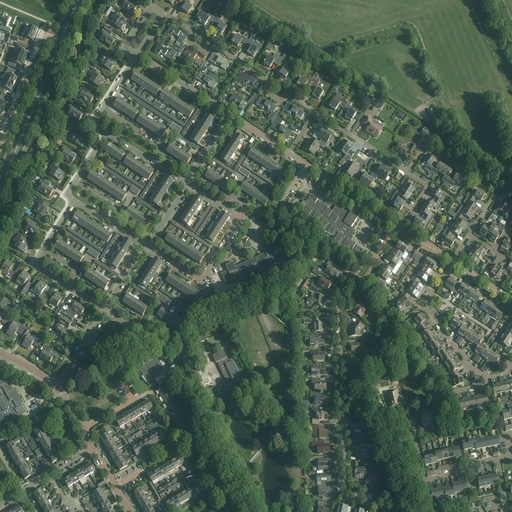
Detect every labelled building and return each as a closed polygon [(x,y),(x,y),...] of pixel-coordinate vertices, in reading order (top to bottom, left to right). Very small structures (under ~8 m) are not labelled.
[(122,0),(122,1),(124,3),(122,7),(132,13),(136,6),(131,3),(133,0),(122,0)] [(180,0),(180,2),(185,5),(181,10),(187,14),(192,7),(189,5),(191,2),(187,0),(180,0)] [(125,23),(119,19),(121,17),(114,12),(111,18),(113,20),(111,23),(121,30),(125,23)] [(208,20),(213,23),(218,15),(215,13),(213,16),(208,14),(207,16),(200,12),(197,17),(200,19),(198,21),(205,25),(208,20)] [(0,14),(0,25),(1,26),(0,29),(9,33),(11,29),(6,27),(9,18),(0,14)] [(218,15),(213,23),(218,27),(214,32),(221,36),(227,26),(219,21),(222,17),(218,15)] [(26,28),(24,32),(26,33),(24,37),(33,40),(37,29),(29,26),(27,29),(26,28)] [(174,34),(179,38),(175,45),(179,48),(183,41),(184,41),(187,37),(170,26),(166,32),(171,35),(172,34),(173,35),(174,34)] [(115,40),(109,36),(112,31),(105,27),(100,34),(103,36),(100,40),(110,46),(115,40)] [(232,36),(234,38),(231,43),(237,47),(241,42),(246,45),(249,40),(241,35),(239,37),(234,34),(232,36)] [(158,37),(156,42),(163,47),(166,42),(158,37)] [(246,45),(250,48),(247,53),(253,57),(258,50),(255,48),(256,45),(249,40),(246,45)] [(18,47),(14,56),(25,60),(26,57),(25,57),(26,53),(20,51),(23,45),(16,43),(15,46),(18,47)] [(158,45),(154,51),(158,54),(159,53),(161,54),(171,60),(174,56),(158,45)] [(190,58),(200,64),(203,60),(187,49),(183,55),(187,58),(188,57),(189,58),(190,58)] [(115,64),(110,61),(111,58),(104,53),(100,60),(102,62),(101,64),(111,71),(115,64)] [(220,65),(221,66),(220,67),(225,70),(229,64),(213,53),(208,61),(215,65),(216,62),(220,65)] [(263,64),(270,68),(273,63),(278,66),(283,59),(280,57),(275,53),(271,58),(268,56),(263,64)] [(9,61),(7,65),(7,66),(14,68),(15,65),(21,67),(22,63),(23,63),(25,60),(14,56),(12,63),(9,61)] [(288,66),(286,64),(282,69),(279,74),(286,79),(290,71),(287,69),(288,66)] [(104,81),(98,77),(99,74),(93,70),(90,76),(92,77),(90,81),(100,87),(104,81)] [(6,73),(3,80),(14,85),(15,82),(17,78),(6,73)] [(134,86),(136,83),(141,76),(136,73),(131,80),(134,82),(132,85),(134,86)] [(200,73),(197,77),(196,79),(201,82),(202,81),(207,84),(208,85),(208,87),(212,90),(217,84),(200,73)] [(249,83),(259,90),(262,86),(246,75),(242,81),(246,84),(247,83),(249,84),(249,83)] [(146,79),(141,76),(136,83),(141,86),(146,79)] [(306,84),(311,87),(316,79),(313,77),(312,78),(310,77),(309,80),(306,78),(304,80),(301,78),(296,85),(303,90),(306,84)] [(150,82),(146,79),(141,86),(146,90),(150,82)] [(316,79),(311,87),(316,91),(312,96),(319,100),(323,93),(320,90),(322,88),(317,85),(319,82),(319,81),(319,80),(317,79),(316,79)] [(3,80),(0,87),(11,92),(12,92),(11,92),(13,88),(14,85),(3,80)] [(150,82),(146,90),(151,93),(155,86),(150,82)] [(160,89),(155,86),(151,93),(156,96),(160,89)] [(93,97),(88,94),(90,92),(82,87),(79,92),(81,94),(79,98),(89,104),(93,97)] [(159,99),(164,102),(169,95),(164,91),(159,99)] [(236,103),(240,106),(238,108),(245,112),(249,105),(233,94),(229,101),(233,104),(234,102),(236,103)] [(174,98),(169,95),(164,102),(169,105),(174,98)] [(118,110),(123,103),(125,100),(120,97),(118,100),(115,97),(111,103),(114,105),(113,107),(118,110)] [(268,116),(269,116),(268,118),(272,121),(274,122),(278,116),(276,114),(273,113),(276,108),(269,103),(270,102),(267,101),(260,97),(255,104),(259,107),(259,108),(262,110),(264,106),(267,108),(267,109),(268,110),(268,111),(268,112),(268,116)] [(346,104),(339,99),(335,97),(329,107),(335,111),(338,106),(343,109),(346,104)] [(377,106),(381,101),(375,97),(372,102),(377,106)] [(179,101),(174,98),(169,105),(174,108),(179,101)] [(80,106),(73,101),(68,109),(70,111),(68,114),(78,121),(82,114),(77,111),(80,106)] [(183,104),(179,101),(174,108),(179,111),(183,104)] [(352,103),(348,101),(346,104),(343,109),(348,112),(345,117),(351,121),(356,114),(353,112),(354,109),(350,106),(352,103)] [(128,106),(123,103),(118,110),(123,113),(128,106)] [(288,103),(285,107),(283,110),(290,114),(292,112),(295,114),(296,115),(295,117),(300,120),(304,113),(288,103)] [(183,104),(179,111),(183,115),(188,107),(183,104)] [(123,113),(128,117),(133,109),(128,106),(123,113)] [(193,111),(188,107),(183,115),(188,118),(193,111)] [(138,113),(133,109),(128,117),(133,120),(138,113)] [(428,111),(433,123),(438,121),(433,109),(428,111)] [(203,119),(210,124),(214,119),(206,114),(203,119)] [(141,125),(146,118),(141,115),(136,122),(141,125)] [(275,122),(272,126),(271,128),(276,131),(277,130),(282,133),(282,134),(284,134),(283,136),(288,139),(292,133),(278,123),(279,121),(280,122),(282,118),(279,116),(275,122)] [(365,128),(367,129),(372,122),(373,120),(367,116),(363,124),(366,126),(365,128)] [(151,121),(146,118),(141,125),(146,129),(151,121)] [(210,124),(203,119),(200,124),(207,129),(210,124)] [(373,120),(372,122),(367,129),(366,131),(376,138),(382,129),(377,126),(379,124),(373,120)] [(146,129),(151,132),(156,125),(151,121),(146,129)] [(207,129),(200,124),(197,129),(204,134),(207,129)] [(161,128),(156,125),(151,132),(156,135),(161,128)] [(166,131),(161,128),(156,135),(161,138),(166,131)] [(321,140),(320,142),(323,145),(322,147),(323,148),(327,143),(328,144),(330,141),(328,140),(332,134),(323,128),(317,137),(321,140)] [(201,139),(204,134),(197,129),(193,134),(201,139)] [(81,137),(83,135),(75,130),(71,137),(73,138),(72,141),(81,147),(86,141),(81,137)] [(198,144),(201,139),(193,134),(190,139),(198,144)] [(233,139),(240,144),(244,139),(236,134),(233,139)] [(230,144),(237,149),(240,144),(233,139),(230,144)] [(319,145),(322,147),(323,145),(320,142),(316,140),(314,142),(311,140),(305,149),(313,154),(319,145)] [(343,160),(345,162),(349,156),(346,155),(352,147),(343,141),(337,150),(346,156),(343,160)] [(400,143),(399,144),(395,150),(404,156),(407,151),(411,154),(416,146),(413,144),(409,150),(402,146),(403,145),(402,144),(402,143),(401,143),(400,143)] [(110,155),(115,148),(109,144),(105,151),(110,155)] [(227,149),(234,154),(237,149),(230,144),(227,149)] [(166,152),(171,155),(176,148),(171,145),(166,152)] [(75,157),(70,154),(71,152),(64,147),(60,152),(63,154),(60,157),(70,164),(75,157)] [(110,155),(115,158),(119,151),(115,148),(110,155)] [(181,151),(176,148),(171,155),(176,159),(181,151)] [(227,149),(223,154),(231,159),(234,154),(227,149)] [(252,160),(257,153),(252,149),(247,156),(252,160)] [(119,151),(115,158),(120,161),(124,154),(119,151)] [(181,151),(176,159),(181,162),(186,154),(181,151)] [(262,156),(257,153),(252,160),(257,163),(262,156)] [(191,158),(186,154),(181,162),(186,165),(191,158)] [(231,159),(223,154),(220,159),(227,164),(231,159)] [(123,164),(128,167),(133,160),(128,156),(123,164)] [(262,166),(267,159),(262,156),(257,163),(262,166)] [(351,158),(349,156),(345,162),(348,163),(343,171),(351,177),(357,168),(349,162),(351,158)] [(427,171),(430,173),(435,165),(432,163),(435,160),(429,156),(424,163),(427,165),(426,167),(428,169),(427,171)] [(272,162),(267,159),(262,166),(267,170),(272,162)] [(138,163),(133,160),(128,167),(133,170),(138,163)] [(61,165),(55,161),(49,169),(52,171),(50,174),(60,181),(64,174),(58,170),(61,165)] [(272,162),(267,170),(272,173),(277,165),(272,162)] [(143,166),(138,163),(133,170),(138,174),(143,166)] [(435,165),(430,173),(433,175),(434,173),(437,174),(438,172),(441,174),(446,167),(440,163),(438,167),(435,165)] [(282,169),(277,165),(272,173),(277,176),(282,169)] [(147,170),(143,166),(138,174),(143,177),(147,170)] [(376,167),(371,174),(377,178),(378,176),(385,180),(390,172),(381,166),(379,169),(376,167)] [(452,171),(446,167),(441,174),(444,176),(443,178),(445,180),(444,182),(447,184),(451,178),(449,176),(452,171)] [(282,169),(277,176),(282,179),(287,172),(282,169)] [(147,170),(143,177),(148,180),(153,173),(147,170)] [(204,177),(209,181),(214,173),(209,170),(204,177)] [(92,182),(97,175),(92,172),(87,179),(92,182)] [(219,177),(214,173),(209,181),(214,184),(219,177)] [(357,181),(359,182),(369,188),(374,180),(375,180),(377,178),(371,174),(369,177),(363,173),(357,181)] [(101,178),(97,175),(92,182),(97,186),(101,178)] [(463,179),(457,175),(454,179),(451,178),(447,184),(450,186),(451,184),(454,186),(455,183),(458,185),(463,179)] [(163,181),(170,186),(173,181),(166,176),(163,181)] [(219,187),(224,180),(219,177),(214,184),(219,187)] [(102,189),(106,182),(101,178),(97,186),(102,189)] [(39,186),(36,189),(39,191),(49,198),(53,191),(48,188),(50,185),(51,183),(46,179),(44,181),(42,180),(39,186)] [(405,179),(402,182),(405,183),(403,186),(405,187),(404,190),(410,195),(414,189),(411,187),(412,185),(410,184),(411,183),(405,179)] [(229,183),(224,180),(219,187),(224,190),(229,183)] [(170,186),(163,181),(160,186),(167,191),(170,186)] [(111,185),(106,182),(102,189),(107,192),(111,185)] [(245,193),(250,186),(245,182),(240,190),(245,193)] [(111,185),(107,192),(111,195),(116,188),(111,185)] [(167,191),(160,186),(156,191),(164,196),(167,191)] [(245,193),(250,196),(255,189),(250,186),(245,193)] [(121,191),(116,188),(111,195),(116,199),(121,191)] [(503,200),(510,190),(506,188),(500,198),(503,200)] [(255,189),(250,196),(255,199),(259,192),(255,189)] [(435,197),(433,200),(441,205),(443,202),(441,200),(443,198),(440,196),(442,193),(436,189),(432,195),(435,197)] [(406,201),(410,195),(404,190),(402,193),(397,190),(393,196),(400,200),(402,198),(406,201)] [(467,197),(474,201),(476,198),(481,201),(485,195),(478,190),(476,193),(474,192),(472,194),(470,193),(467,197)] [(121,191),(116,199),(121,202),(126,195),(121,191)] [(164,196),(156,191),(153,196),(160,201),(164,196)] [(255,199),(259,203),(264,195),(259,192),(255,199)] [(264,195),(259,203),(264,206),(269,199),(264,195)] [(342,246),(343,246),(347,249),(351,252),(356,245),(351,241),(356,234),(355,233),(356,231),(354,230),(360,221),(357,219),(360,215),(352,210),(350,214),(336,206),(332,212),(327,209),(328,208),(319,202),(318,204),(316,203),(318,199),(311,195),(308,200),(307,199),(305,202),(303,201),(298,209),(304,213),(303,213),(308,216),(308,217),(312,219),(316,222),(320,225),(319,227),(323,230),(327,233),(332,236),(335,238),(334,240),(339,243),(339,244),(342,246)] [(160,201),(153,196),(150,201),(157,206),(160,201)] [(193,201),(200,205),(203,200),(196,196),(193,201)] [(400,200),(393,196),(391,199),(394,200),(392,203),(394,205),(392,208),(399,212),(401,209),(402,209),(403,208),(403,207),(403,206),(398,203),(400,200)] [(468,206),(466,209),(474,214),(478,209),(477,208),(477,207),(472,204),(474,201),(467,197),(465,200),(467,201),(466,204),(468,206)] [(41,200),(35,209),(34,212),(38,215),(35,219),(43,224),(45,221),(45,219),(46,220),(50,213),(45,210),(49,205),(41,200)] [(437,206),(439,208),(441,205),(433,200),(431,202),(428,200),(424,206),(431,211),(433,208),(435,209),(437,206)] [(190,206),(197,210),(200,205),(193,201),(190,206)] [(494,211),(496,213),(497,212),(498,210),(503,213),(504,213),(506,209),(507,208),(502,204),(501,206),(498,204),(495,210),(494,211)] [(186,210),(194,215),(197,210),(190,206),(186,210)] [(424,214),(422,217),(430,222),(432,219),(430,218),(431,215),(429,214),(431,211),(424,206),(421,212),(424,214)] [(125,215),(130,218),(135,211),(130,207),(125,215)] [(471,219),(474,214),(466,209),(464,212),(460,209),(456,214),(463,219),(464,216),(469,219),(470,219),(471,219)] [(509,216),(510,217),(511,218),(511,217),(511,211),(511,213),(506,209),(504,213),(503,213),(502,215),(508,218),(509,216)] [(183,215),(190,220),(194,215),(186,210),(183,215)] [(130,218),(135,221),(140,214),(135,211),(130,218)] [(76,226),(77,224),(82,216),(77,213),(72,221),(75,222),(73,224),(76,226)] [(218,218),(226,222),(229,217),(222,213),(218,218)] [(135,221),(140,224),(145,217),(140,214),(135,221)] [(457,223),(455,226),(462,230),(463,231),(466,226),(466,225),(465,225),(466,224),(461,221),(463,219),(456,214),(452,220),(457,223)] [(190,220),(183,215),(180,220),(187,225),(190,220)] [(77,224),(82,227),(87,220),(82,216),(77,224)] [(150,220),(145,217),(140,224),(145,228),(150,220)] [(428,225),(430,222),(422,217),(420,220),(417,217),(413,224),(420,228),(422,225),(424,226),(426,224),(428,225)] [(215,222),(223,227),(226,222),(218,218),(215,222)] [(25,230),(35,237),(40,230),(34,227),(36,224),(29,219),(25,225),(28,226),(25,230)] [(82,227),(87,230),(92,223),(87,220),(82,227)] [(212,227),(219,232),(223,227),(215,222),(212,227)] [(87,230),(92,234),(97,226),(92,223),(87,230)] [(458,236),(462,230),(455,226),(453,224),(449,230),(447,228),(445,232),(451,236),(453,233),(458,236)] [(485,237),(487,234),(486,234),(490,229),(489,229),(487,228),(488,225),(486,224),(479,234),(485,237)] [(275,230),(272,225),(266,228),(268,233),(275,230)] [(495,230),(496,228),(497,227),(492,225),(489,229),(490,229),(486,234),(487,234),(490,237),(494,232),(495,230)] [(97,226),(92,234),(97,237),(102,229),(97,226)] [(209,232),(216,237),(219,232),(212,227),(209,232)] [(363,242),(369,229),(365,227),(358,240),(363,242)] [(97,237),(102,240),(107,233),(102,229),(97,237)] [(495,230),(494,232),(490,237),(488,240),(494,243),(499,235),(496,233),(497,232),(495,230)] [(216,237),(209,232),(205,237),(213,242),(216,237)] [(451,236),(445,232),(439,240),(440,241),(439,243),(444,246),(445,244),(450,248),(454,241),(450,238),(451,236)] [(107,233),(102,240),(107,243),(112,236),(107,233)] [(164,241),(170,244),(174,237),(169,233),(164,241)] [(18,234),(13,241),(16,243),(14,247),(24,254),(29,247),(24,243),(26,239),(18,234)] [(198,244),(199,242),(201,240),(196,236),(194,239),(193,241),(198,244)] [(179,240),(174,237),(170,244),(174,247),(179,240)] [(122,244),(129,249),(132,244),(125,239),(122,244)] [(511,242),(510,241),(506,239),(502,244),(503,245),(501,247),(507,251),(508,248),(507,247),(509,245),(509,244),(511,242)] [(59,251),(64,244),(59,240),(54,248),(59,251)] [(174,247),(179,251),(184,243),(179,240),(174,247)] [(229,249),(232,243),(227,240),(224,246),(229,249)] [(407,250),(410,252),(412,248),(406,244),(405,246),(399,242),(396,248),(401,251),(405,253),(407,250)] [(184,243),(179,251),(184,254),(189,246),(184,243)] [(237,266),(243,279),(243,280),(250,277),(250,276),(278,263),(279,264),(286,261),(278,243),(264,249),(265,253),(237,266)] [(69,247),(64,244),(59,251),(64,254),(69,247)] [(83,246),(79,253),(74,261),(79,264),(84,257),(81,255),(86,248),(89,250),(90,248),(85,244),(83,246)] [(118,249),(126,254),(129,249),(122,244),(118,249)] [(184,254),(189,257),(194,250),(189,246),(184,254)] [(477,246),(476,248),(474,248),(473,248),(472,249),(474,250),(474,251),(481,255),(482,255),(483,256),(488,249),(486,248),(484,251),(477,246)] [(69,247),(64,254),(69,258),(74,250),(69,247)] [(471,251),(470,253),(477,258),(479,259),(481,255),(474,251),(474,250),(472,249),(470,248),(469,250),(471,251)] [(115,254),(123,259),(126,254),(118,249),(115,254)] [(79,253),(74,250),(69,258),(74,261),(79,253)] [(189,257),(194,260),(199,253),(194,250),(189,257)] [(408,255),(405,253),(401,251),(400,253),(395,250),(393,253),(391,252),(389,254),(399,261),(401,258),(404,260),(408,255)] [(204,256),(199,253),(194,260),(199,264),(204,256)] [(479,260),(479,259),(477,258),(470,253),(467,257),(474,262),(474,263),(476,264),(479,260)] [(123,259),(115,254),(112,259),(119,263),(123,259)] [(389,258),(388,260),(393,264),(391,266),(397,270),(399,268),(396,266),(398,263),(399,261),(389,254),(388,257),(389,258)] [(426,261),(424,264),(429,267),(434,271),(437,266),(437,265),(436,265),(425,257),(423,259),(426,261)] [(152,263),(159,268),(162,263),(155,258),(152,263)] [(119,263),(112,259),(109,264),(116,268),(119,263)] [(7,261),(0,271),(6,276),(5,277),(9,280),(11,278),(12,278),(15,273),(12,271),(12,272),(10,270),(12,266),(13,265),(7,261)] [(322,270),(325,271),(335,278),(339,272),(334,268),(336,265),(328,261),(322,270)] [(241,280),(243,279),(237,266),(235,267),(232,262),(225,265),(228,271),(221,274),(226,284),(233,281),(234,284),(241,281),(241,280)] [(159,268),(152,263),(148,268),(156,273),(159,268)] [(424,268),(421,273),(431,279),(434,274),(427,270),(429,267),(424,264),(423,263),(421,266),(424,268)] [(487,272),(493,276),(498,268),(494,265),(495,264),(494,263),(490,264),(490,265),(491,266),(492,268),(491,269),(489,268),(487,272)] [(381,267),(379,269),(389,276),(391,273),(393,271),(396,273),(397,270),(391,266),(390,269),(384,265),(383,268),(381,267)] [(148,268),(145,273),(152,278),(156,273),(148,268)] [(504,275),(505,274),(504,269),(503,270),(503,271),(498,268),(493,276),(499,280),(501,276),(500,276),(501,274),(503,274),(504,275)] [(379,273),(378,275),(383,279),(381,281),(386,284),(387,285),(389,283),(386,281),(388,279),(389,276),(379,269),(378,272),(379,273)] [(89,280),(94,273),(89,270),(84,277),(89,280)] [(31,285),(26,281),(30,276),(24,272),(16,283),(22,287),(18,293),(24,296),(31,285)] [(99,276),(94,273),(89,280),(94,284),(99,276)] [(142,278),(149,283),(152,278),(145,273),(142,278)] [(415,276),(413,278),(419,282),(421,280),(426,283),(428,281),(429,282),(431,279),(421,273),(419,275),(418,278),(415,276)] [(171,285),(176,278),(170,274),(166,282),(171,285)] [(104,279),(99,276),(94,284),(99,287),(104,279)] [(454,293),(459,284),(454,281),(455,279),(451,277),(445,286),(454,293)] [(149,283),(142,278),(139,283),(146,288),(149,283)] [(180,281),(176,278),(171,285),(176,288),(180,281)] [(318,284),(327,290),(331,284),(322,278),(318,284)] [(376,278),(373,283),(383,290),(383,289),(386,284),(381,281),(376,278)] [(424,290),(424,289),(422,289),(423,288),(417,285),(419,282),(413,278),(410,283),(413,285),(411,288),(421,295),(424,290)] [(104,279),(99,287),(104,290),(109,283),(104,279)] [(180,281),(176,288),(180,292),(185,284),(180,281)] [(308,290),(309,288),(316,293),(317,294),(319,290),(311,284),(311,285),(306,281),(303,287),(308,290)] [(37,283),(31,291),(33,293),(39,297),(39,298),(44,301),(45,298),(46,299),(49,293),(47,292),(47,291),(44,290),(47,286),(41,282),(39,284),(37,283)] [(190,287),(185,284),(180,292),(185,295),(190,287)] [(461,286),(459,284),(454,293),(456,294),(455,297),(456,298),(460,293),(462,295),(468,286),(467,284),(465,286),(463,284),(461,286)] [(471,287),(468,286),(462,295),(465,297),(462,301),(464,303),(472,290),(470,289),(471,287)] [(190,287),(185,295),(190,298),(195,291),(190,287)] [(400,292),(403,294),(409,297),(411,295),(416,298),(418,296),(419,297),(421,295),(411,288),(408,293),(405,291),(406,289),(403,287),(400,292)] [(381,292),(390,298),(392,295),(383,289),(383,290),(381,292)] [(469,299),(471,301),(478,291),(476,290),(475,292),(472,290),(464,303),(465,304),(469,299)] [(200,294),(195,291),(190,298),(195,301),(200,294)] [(476,310),(483,299),(481,297),(481,296),(479,295),(480,293),(478,291),(471,301),(474,303),(471,307),(476,310)] [(58,316),(60,313),(62,309),(64,306),(61,304),(63,301),(61,300),(63,297),(56,293),(54,296),(52,295),(48,301),(50,302),(49,304),(52,306),(53,305),(58,308),(55,314),(58,316)] [(200,294),(195,301),(200,305),(205,297),(200,294)] [(405,298),(400,302),(406,312),(409,310),(411,309),(411,307),(410,306),(407,301),(409,297),(403,294),(401,296),(405,298)] [(122,302),(127,306),(132,298),(127,295),(122,302)] [(315,298),(311,297),(311,298),(310,298),(307,298),(307,304),(310,304),(310,305),(321,306),(323,296),(316,295),(315,298)] [(127,306),(132,309),(137,302),(132,298),(127,306)] [(482,310),(485,312),(491,303),(489,301),(488,303),(485,301),(486,300),(483,299),(476,310),(480,313),(482,310)] [(404,313),(406,312),(400,302),(397,303),(395,300),(390,304),(394,310),(397,308),(400,313),(403,311),(404,313)] [(132,309),(137,312),(142,305),(137,302),(132,309)] [(67,312),(62,309),(60,313),(62,314),(62,313),(72,320),(76,313),(80,316),(85,309),(75,303),(71,309),(69,308),(67,312)] [(355,308),(356,309),(353,313),(361,318),(367,309),(358,303),(355,308)] [(493,304),(491,303),(485,312),(487,314),(485,318),(486,319),(495,307),(492,305),(493,304)] [(142,305),(137,312),(142,315),(147,308),(142,305)] [(497,309),(495,307),(486,319),(488,321),(492,316),(494,318),(500,309),(498,307),(497,309)] [(162,319),(167,312),(162,308),(157,316),(162,319)] [(496,320),(494,324),(494,325),(496,326),(496,325),(504,313),(501,312),(502,310),(500,309),(494,318),(496,320)] [(162,319),(167,322),(172,315),(167,312),(162,319)] [(4,319),(2,318),(2,317),(0,315),(0,314),(0,313),(0,320),(1,320),(3,321),(2,323),(5,325),(9,319),(6,317),(4,319)] [(422,314),(421,315),(412,321),(414,323),(415,322),(418,325),(417,326),(421,331),(425,328),(422,323),(425,321),(423,318),(424,317),(422,314)] [(59,323),(56,327),(55,327),(50,334),(54,336),(55,334),(65,340),(69,334),(66,332),(73,321),(62,315),(57,322),(59,323)] [(177,318),(172,315),(167,322),(172,325),(177,318)] [(460,329),(463,325),(463,324),(457,320),(458,319),(456,317),(450,326),(456,330),(457,328),(460,329)] [(172,325),(177,329),(182,321),(177,318),(172,325)] [(323,331),(322,323),(319,323),(319,319),(304,320),(304,324),(311,323),(311,327),(314,327),(314,331),(323,331)] [(182,321),(177,329),(182,332),(187,325),(182,321)] [(16,326),(17,325),(14,322),(6,334),(13,338),(17,331),(19,332),(18,333),(22,335),(25,330),(22,328),(21,330),(19,328),(16,326)] [(359,336),(361,336),(364,331),(362,329),(363,327),(356,322),(350,330),(350,336),(359,336)] [(465,326),(463,325),(460,329),(457,334),(459,336),(456,342),(458,343),(467,329),(464,328),(465,326)] [(369,327),(367,330),(374,335),(376,332),(369,327)] [(423,337),(425,340),(435,332),(434,330),(431,333),(428,330),(427,330),(425,328),(421,331),(422,334),(420,336),(421,338),(423,337)] [(470,331),(467,329),(458,343),(460,345),(465,339),(467,341),(473,331),(471,330),(470,331)] [(26,330),(21,338),(24,340),(29,332),(26,330)] [(473,331),(467,341),(470,342),(466,348),(468,350),(477,336),(475,334),(475,333),(473,331)] [(425,344),(427,346),(435,340),(433,337),(437,335),(435,332),(425,340),(427,343),(425,344)] [(502,334),(501,336),(510,342),(511,340),(511,336),(505,332),(504,335),(502,334)] [(195,334),(195,343),(204,343),(204,334),(195,334)] [(38,340),(36,342),(34,341),(34,340),(31,338),(32,337),(29,335),(22,346),(28,350),(32,343),(35,345),(34,346),(37,348),(41,342),(38,340)] [(310,343),(310,347),(323,346),(323,339),(315,339),(314,336),(305,336),(305,343),(310,343)] [(480,338),(477,336),(468,350),(471,352),(475,346),(477,347),(480,343),(484,338),(481,337),(480,338)] [(510,342),(501,336),(499,338),(501,339),(499,342),(506,346),(505,349),(510,352),(511,349),(511,347),(509,345),(510,342)] [(429,347),(431,350),(442,342),(441,340),(437,343),(435,340),(427,346),(428,348),(429,347)] [(44,351),(39,358),(49,364),(53,357),(49,354),(54,348),(48,344),(45,342),(42,347),(46,349),(44,351)] [(433,356),(436,354),(435,354),(442,349),(440,347),(444,344),(442,342),(431,350),(433,353),(432,354),(433,356)] [(482,344),(480,343),(477,347),(474,352),(476,354),(472,360),(475,361),(484,348),(481,346),(482,344)] [(361,346),(361,344),(352,344),(349,344),(349,348),(351,348),(351,352),(354,352),(354,354),(357,354),(356,351),(360,351),(360,352),(363,352),(363,346),(361,346)] [(439,355),(440,358),(451,351),(450,348),(446,351),(444,348),(442,349),(435,354),(436,354),(437,356),(439,355)] [(487,350),(484,348),(475,361),(477,363),(481,357),(484,359),(490,349),(488,348),(487,350)] [(485,368),(494,354),(492,352),(493,351),(490,349),(484,359),(487,360),(482,366),(485,368)] [(313,357),(313,361),(324,361),(324,353),(318,354),(318,350),(310,351),(311,357),(313,357)] [(219,367),(227,384),(225,384),(225,383),(220,386),(220,387),(216,389),(215,387),(208,390),(205,383),(198,386),(207,407),(214,404),(213,402),(216,401),(218,400),(219,402),(243,391),(240,384),(242,383),(232,361),(228,363),(226,359),(227,358),(224,351),(212,356),(216,363),(218,362),(219,363),(218,364),(219,366),(220,365),(220,367),(219,367)] [(441,362),(442,364),(451,358),(449,355),(453,353),(451,351),(440,358),(442,361),(441,362)] [(497,356),(494,354),(485,368),(488,370),(492,363),(494,365),(500,356),(498,355),(497,356)] [(177,372),(170,363),(163,369),(156,358),(139,369),(150,386),(157,382),(160,386),(177,372)] [(445,365),(447,368),(458,361),(456,358),(453,361),(451,358),(442,364),(444,366),(445,365)] [(349,371),(356,371),(358,372),(363,368),(362,365),(359,365),(359,360),(349,361),(349,371)] [(450,374),(452,376),(456,373),(455,370),(458,368),(456,365),(459,363),(458,361),(447,368),(449,371),(448,372),(449,374),(450,374)] [(311,372),(311,376),(325,375),(325,368),(317,368),(316,365),(306,365),(307,372),(311,372)] [(459,376),(456,373),(452,376),(453,379),(454,383),(452,384),(453,386),(458,385),(461,385),(463,384),(462,377),(459,378),(459,376)] [(402,385),(397,375),(392,377),(397,387),(402,385)] [(197,385),(203,382),(200,376),(194,379),(197,385)] [(0,423),(5,420),(8,424),(14,419),(13,416),(16,414),(18,418),(26,412),(21,404),(23,403),(15,389),(13,391),(9,384),(5,386),(4,384),(6,383),(3,377),(0,378),(0,423)] [(510,391),(508,382),(506,383),(504,377),(502,378),(505,392),(510,391)] [(314,387),(315,390),(326,390),(325,382),(320,383),(319,379),(311,379),(312,387),(314,387)] [(499,394),(497,384),(495,385),(493,379),(491,380),(494,395),(499,394)] [(161,398),(170,393),(166,386),(160,389),(162,393),(159,394),(161,398)] [(479,391),(482,406),(488,404),(486,395),(483,395),(481,390),(479,391)] [(401,405),(398,391),(386,394),(389,408),(401,405)] [(170,393),(161,398),(166,405),(174,400),(170,393)] [(314,394),(315,405),(326,404),(326,397),(321,397),(321,393),(314,394)] [(477,407),(475,397),(472,398),(471,393),(468,393),(471,408),(477,407)] [(466,409),(464,399),(462,400),(460,395),(455,396),(456,402),(459,402),(461,410),(466,409)] [(174,400),(166,405),(170,412),(179,407),(174,400)] [(142,404),(147,412),(152,408),(148,401),(142,404)] [(147,412),(142,404),(137,407),(142,415),(147,412)] [(142,415),(137,407),(132,410),(136,418),(142,415)] [(179,407),(170,412),(174,419),(183,414),(179,407)] [(136,418),(132,410),(126,413),(131,421),(136,418)] [(319,424),(318,420),(327,420),(327,412),(316,413),(317,419),(312,419),(313,424),(319,424)] [(121,417),(126,424),(131,421),(126,413),(121,417)] [(183,414),(174,419),(178,426),(187,421),(183,414)] [(126,424),(121,417),(115,420),(120,428),(126,424)] [(187,421),(178,426),(182,433),(191,428),(187,421)] [(41,426),(33,431),(36,436),(44,432),(41,426)] [(103,444),(111,439),(108,433),(112,431),(108,426),(100,430),(104,436),(100,438),(103,444)] [(324,426),(322,426),(313,426),(313,439),(328,438),(328,430),(324,431),(324,426)] [(159,432),(164,440),(169,437),(165,429),(159,432)] [(360,430),(360,433),(352,434),(353,442),(363,441),(362,433),(366,433),(366,429),(360,430)] [(36,436),(35,437),(36,439),(38,438),(40,442),(47,437),(49,436),(45,431),(44,432),(36,436)] [(164,440),(159,432),(154,435),(158,443),(164,440)] [(23,438),(21,434),(13,439),(15,443),(23,438)] [(158,443),(154,435),(148,439),(153,446),(158,443)] [(47,437),(40,442),(43,447),(51,442),(47,437)] [(103,444),(107,449),(114,444),(111,439),(103,444)] [(153,446),(148,439),(143,442),(148,449),(153,446)] [(13,442),(4,448),(6,451),(7,450),(9,452),(17,448),(13,442)] [(51,442),(43,447),(46,452),(54,448),(55,447),(52,442),(51,442)] [(138,445),(142,453),(148,449),(143,442),(138,445)] [(323,442),(311,442),(311,446),(317,446),(318,454),(323,454),(323,453),(329,453),(328,445),(324,445),(323,442)] [(131,446),(132,448),(137,456),(142,453),(138,445),(136,443),(131,446)] [(107,449),(110,454),(118,450),(122,447),(121,445),(116,447),(114,444),(107,449)] [(357,455),(361,455),(361,457),(364,457),(364,455),(367,455),(366,447),(356,448),(357,455)] [(17,448),(9,452),(12,458),(20,453),(17,448)] [(54,448),(46,452),(49,458),(57,453),(54,448)] [(110,454),(113,460),(121,455),(118,450),(110,454)] [(437,463),(437,461),(435,454),(435,452),(435,451),(429,453),(429,456),(431,464),(437,463)] [(20,453),(12,458),(15,463),(23,459),(20,453)] [(49,458),(47,459),(48,460),(49,461),(50,460),(53,464),(60,459),(57,453),(49,458)] [(113,460),(116,465),(124,461),(121,455),(113,460)] [(180,456),(175,459),(179,467),(185,463),(180,456)] [(23,459),(15,463),(18,469),(26,464),(23,459)] [(174,470),(179,467),(175,459),(169,462),(174,470)] [(329,459),(318,460),(318,467),(330,467),(329,459)] [(124,461),(116,465),(120,471),(127,466),(124,461)] [(169,462),(164,465),(169,473),(174,470),(169,462)] [(368,480),(368,479),(368,472),(368,462),(363,462),(364,467),(355,468),(355,476),(364,475),(365,480),(368,480)] [(91,463),(85,467),(90,474),(96,471),(91,463)] [(26,464),(18,469),(22,474),(29,470),(26,464)] [(169,473),(164,465),(159,469),(163,476),(169,473)] [(85,467),(80,470),(85,478),(90,474),(85,467)] [(159,469),(153,472),(158,480),(163,476),(159,469)] [(29,470),(22,474),(25,480),(33,475),(29,470)] [(80,470),(75,473),(79,481),(81,483),(86,480),(85,478),(80,470)] [(158,480),(153,472),(148,475),(152,483),(158,480)] [(381,472),(368,472),(368,479),(372,479),(372,483),(382,483),(381,472)] [(75,473),(69,476),(74,484),(79,481),(75,473)] [(317,482),(320,482),(321,485),(326,485),(325,482),(330,481),(330,474),(316,474),(317,482)] [(69,476),(64,480),(68,487),(74,484),(69,476)] [(192,487),(196,495),(202,492),(197,484),(192,487)] [(326,485),(321,485),(318,486),(318,496),(322,496),(322,500),(331,499),(331,488),(326,489),(326,485)] [(196,495),(192,487),(186,490),(191,498),(196,495)] [(133,493),(136,498),(144,494),(146,492),(145,490),(142,491),(141,488),(133,493)] [(34,494),(37,500),(45,495),(41,489),(34,494)] [(93,494),(96,499),(104,495),(101,489),(93,494)] [(191,498),(186,490),(181,494),(186,501),(191,498)] [(186,501),(181,494),(180,492),(177,493),(178,495),(176,497),(180,505),(186,501)] [(136,498),(139,504),(147,499),(151,497),(149,494),(145,496),(144,494),(136,498)] [(45,495),(37,500),(40,505),(48,500),(45,495)] [(95,503),(98,502),(99,505),(107,500),(104,495),(96,499),(94,501),(95,503)] [(170,500),(175,508),(180,505),(176,497),(170,500)] [(139,504),(143,509),(150,505),(154,503),(152,501),(149,503),(147,499),(139,504)] [(40,505),(43,510),(51,506),(48,500),(40,505)] [(101,507),(103,510),(110,506),(107,500),(99,505),(97,506),(98,509),(101,507)] [(175,508),(170,500),(165,503),(169,511),(175,508)] [(318,507),(319,507),(317,511),(328,511),(329,509),(325,508),(325,501),(318,501),(318,507)]
